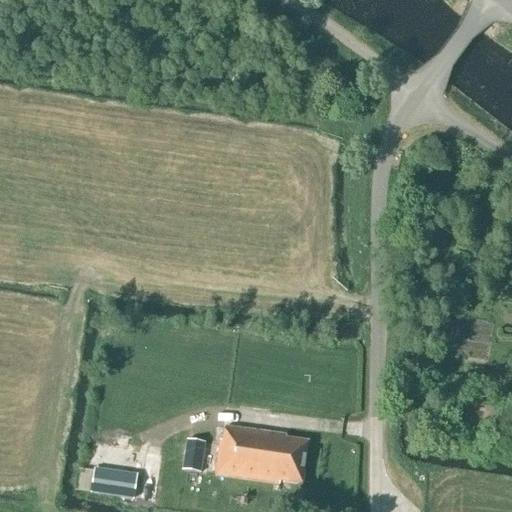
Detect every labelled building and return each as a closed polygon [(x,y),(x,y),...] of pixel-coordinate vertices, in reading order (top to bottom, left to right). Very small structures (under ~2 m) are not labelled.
[(222,442),(220,442),(215,477),(279,486),(280,483),(302,486),(307,443),(285,440),(286,437),(224,429),(222,442)] [(201,475),(205,444),(186,442),(181,472),(201,475)] [(138,501),(155,503),(157,488),(162,457),(146,455),(138,501)] [(134,499),(137,477),(94,471),(92,488),(91,493),(134,499)] [(80,472),(77,491),(91,493),(92,488),(94,473),(80,472)]
